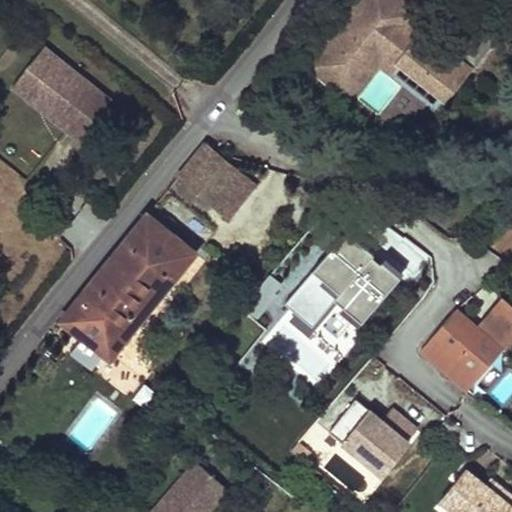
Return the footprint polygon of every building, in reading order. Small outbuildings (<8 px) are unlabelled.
[(333,38),(311,66),(350,98),(379,62),(394,74),(402,63),(445,98),(468,69),(424,34),(420,40),(389,16),(401,1),(399,0),(363,0),(357,8),(364,14),(359,20),(357,18),(352,24),(338,42),(333,38)] [(417,14),(401,1),(389,16),(420,40),(424,34),(410,23),(417,14)] [(452,43),(475,61),(503,26),(481,8),(452,43)] [(65,129),(79,140),(103,110),(92,101),(100,92),(44,47),(18,79),(71,121),(65,129)] [(12,86),(65,129),(71,121),(18,79),(12,86)] [(110,100),(100,92),(92,101),(103,110),(110,100)] [(407,127),(401,121),(395,123),(390,126),(399,135),(407,127)] [(178,178),(229,219),(258,184),(206,142),(178,178)] [(148,215),(61,321),(83,337),(71,353),(93,369),(104,353),(112,359),(196,252),(162,226),(166,221),(158,214),(154,219),(148,215)] [(363,321),(403,271),(346,225),(284,304),(313,327),(336,299),(363,321)] [(241,310),(254,321),(311,251),(300,242),(294,250),(283,240),(270,255),(280,263),(241,310)] [(254,321),(259,326),(317,256),(311,251),(254,321)] [(232,302),(241,310),(280,263),(270,255),(232,302)] [(421,350),(468,391),(503,351),(511,339),(511,308),(504,301),(479,330),(456,310),(421,350)] [(134,398),(148,405),(156,390),(143,383),(134,398)] [(358,400),(331,434),(386,476),(412,442),(394,428),(390,433),(383,427),(386,422),(358,400)] [(394,428),(386,422),(383,427),(390,433),(394,428)] [(85,466),(75,459),(69,467),(79,474),(85,466)] [(209,511),(229,490),(197,461),(152,511),(209,511)] [(511,511),(511,494),(501,486),(497,492),(466,468),(441,500),(457,511),(511,511)] [(457,511),(441,500),(435,507),(441,511),(457,511)]
